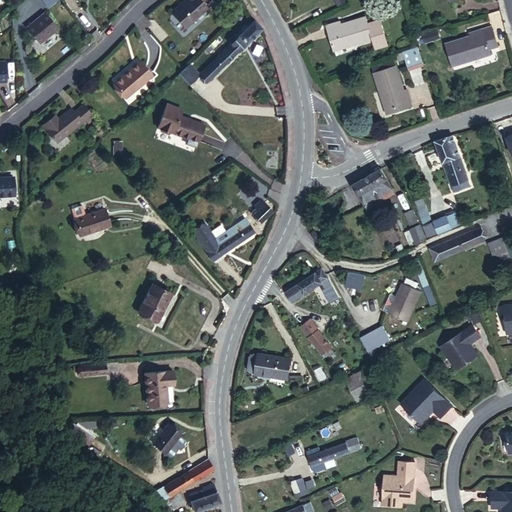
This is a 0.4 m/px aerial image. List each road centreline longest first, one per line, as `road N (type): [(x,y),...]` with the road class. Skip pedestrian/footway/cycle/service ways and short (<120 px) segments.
road 1 (tertiary): [(301,176),(221,377),(231,511)]
road 2 (residential): [(511,107),(335,175),(301,176)]
road 3 (residential): [(0,127),(150,0)]
road 4 (tertiary): [(260,0),(297,80),(301,176)]
road 5 (unknown): [(280,240),(352,264),(417,253)]
road 6 (residential): [(511,401),(471,429),(452,467),(456,511)]
